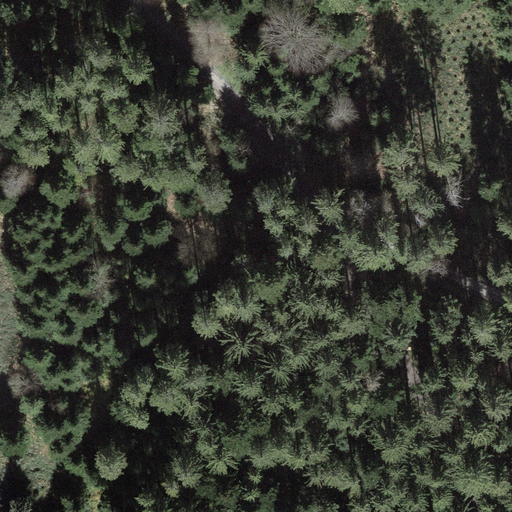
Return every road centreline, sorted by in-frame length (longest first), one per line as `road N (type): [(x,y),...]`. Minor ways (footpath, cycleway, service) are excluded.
road 1 (track): [(469,511),(435,450),(401,323),(344,224)]
road 2 (track): [(131,0),(344,224)]
road 3 (track): [(344,224),(511,296)]
